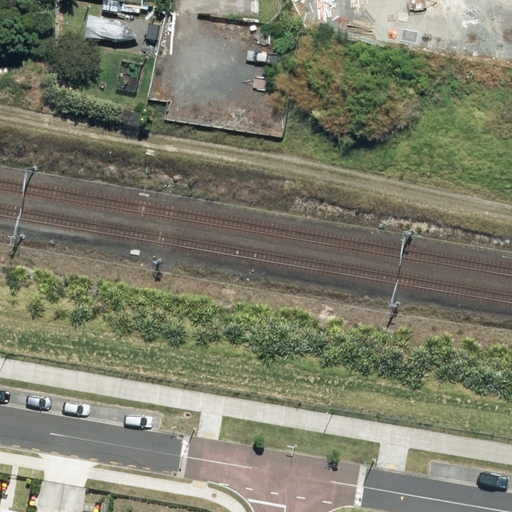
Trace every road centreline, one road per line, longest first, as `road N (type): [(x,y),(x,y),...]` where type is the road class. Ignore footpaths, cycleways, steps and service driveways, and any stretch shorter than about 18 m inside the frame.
road 1 (track): [(0,113),(346,170),(511,211)]
road 2 (residential): [(287,470),(0,420)]
road 3 (residential): [(511,507),(287,470)]
